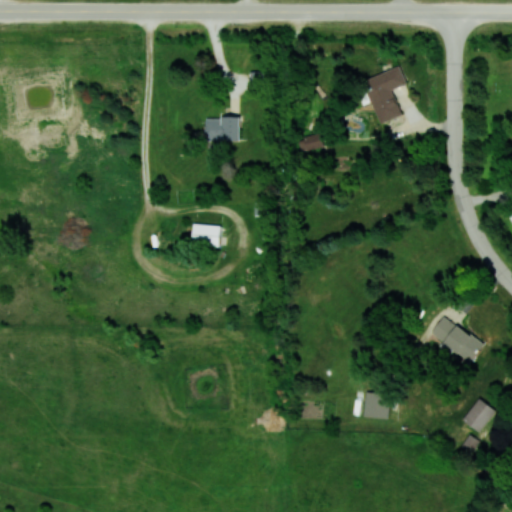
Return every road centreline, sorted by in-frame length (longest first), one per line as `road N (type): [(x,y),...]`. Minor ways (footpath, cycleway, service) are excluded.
road 1 (tertiary): [(0,11),(283,11)]
road 2 (residential): [(456,43),(461,188),(474,228),(511,284)]
road 3 (tertiary): [(283,11),(511,12)]
